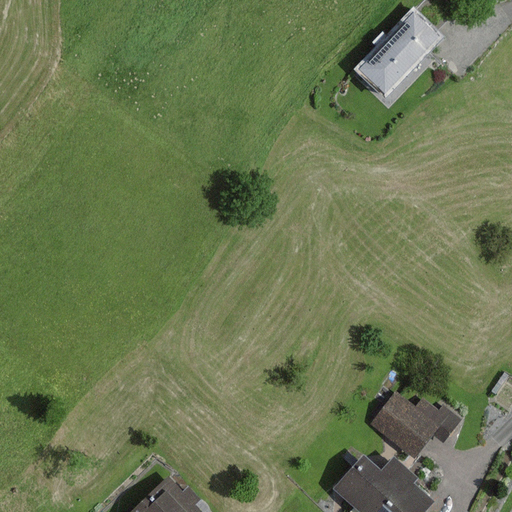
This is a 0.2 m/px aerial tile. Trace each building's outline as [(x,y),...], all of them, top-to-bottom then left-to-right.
[(456,0),(431,0),(425,6),(449,28),(466,9),(456,0)] [(383,42),(388,46),(366,70),(400,100),(459,37),(449,28),(425,6),(398,36),(393,32),(383,42)] [(462,417),(447,405),(442,411),(426,399),(419,408),(400,393),(377,422),(415,451),(433,428),(445,438),(462,417)] [(338,486),(358,505),(352,511),(416,511),(428,500),(410,483),(416,476),(395,458),(381,473),(365,458),(338,486)] [(171,480),(137,511),(202,511),(194,504),(200,498),(190,488),(184,494),(171,480)]
